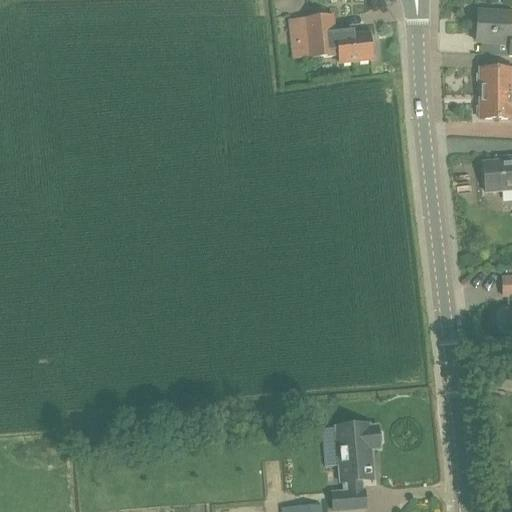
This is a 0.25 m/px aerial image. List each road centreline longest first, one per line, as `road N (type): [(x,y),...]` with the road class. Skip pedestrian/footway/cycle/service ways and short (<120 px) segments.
road 1 (tertiary): [(450,358),(413,0)]
road 2 (tertiary): [(464,511),(450,358)]
